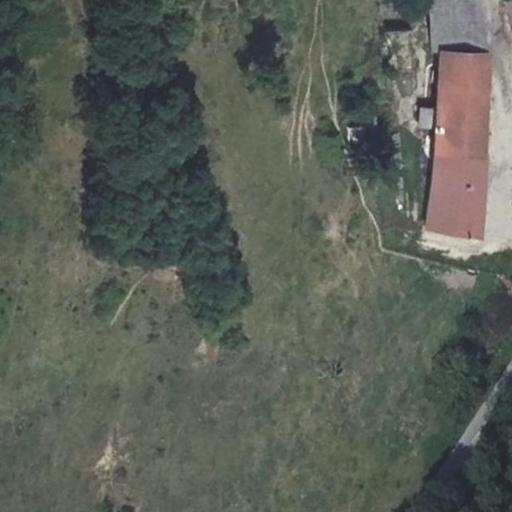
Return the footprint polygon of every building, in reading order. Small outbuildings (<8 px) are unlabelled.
[(460,39),(463,39),(462,0),(423,0),(428,49),(460,50),(460,39)] [(511,0),(497,0),(511,50),(511,0)] [(426,109),(426,129),(424,200),(422,223),(477,234),(489,183),(493,184),(485,149),(478,149),(477,53),(475,40),(463,39),(460,39),(460,50),(428,49),(426,109)] [(426,129),(426,109),(412,108),(410,127),(426,129)] [(380,123),(348,126),(352,163),(384,160),(380,123)]
